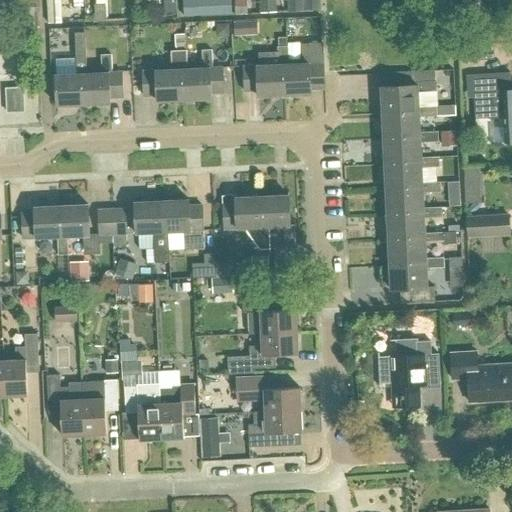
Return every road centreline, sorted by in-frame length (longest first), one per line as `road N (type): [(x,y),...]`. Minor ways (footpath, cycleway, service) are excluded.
road 1 (residential): [(339,454),(331,271),(320,246),(316,146),(306,136),(46,145),(28,165),(0,167)]
road 2 (residential): [(339,454),(337,468),(315,483),(78,493),(50,487),(0,442)]
road 3 (residential): [(511,446),(339,454)]
